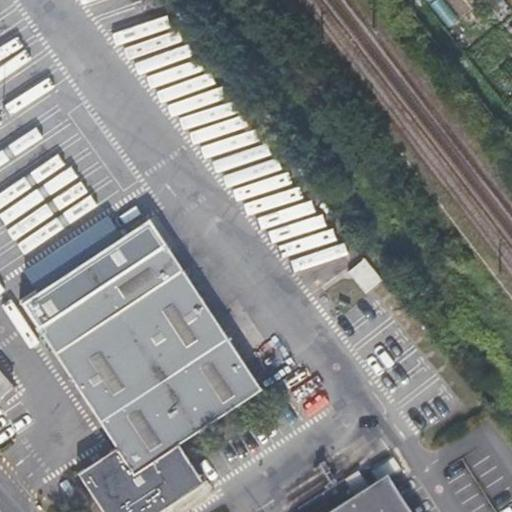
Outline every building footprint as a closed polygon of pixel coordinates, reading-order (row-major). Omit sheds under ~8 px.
[(38,328),(98,422),(115,449),(77,474),(100,511),(161,511),(202,486),(177,447),(261,392),(227,337),(168,244),(38,328)] [(349,271),(367,294),(382,281),(365,259),(349,271)] [(0,399),(12,389),(0,375),(0,399)] [(327,463),(291,485),(304,507),(341,485),(327,463)] [(335,511),(403,511),(384,481),(335,511)]
